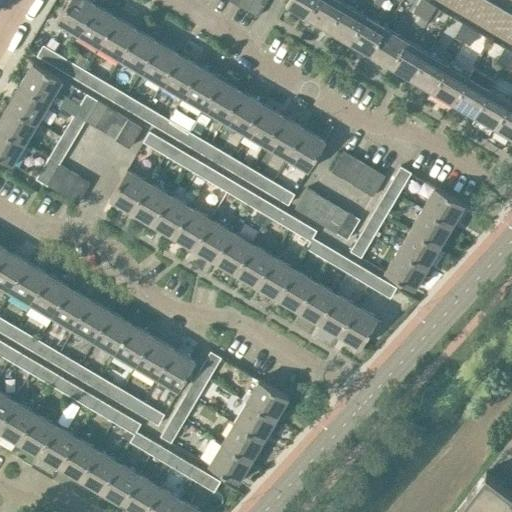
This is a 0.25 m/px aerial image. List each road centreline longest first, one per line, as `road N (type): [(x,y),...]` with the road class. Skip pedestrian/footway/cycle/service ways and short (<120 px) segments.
road 1 (residential): [(366,397),(243,324),(194,318),(154,297),(136,266),(87,234),(43,231),(0,207)]
road 2 (residential): [(511,201),(466,158),(355,120),(163,0)]
road 3 (tertiary): [(366,397),(511,241)]
road 4 (tertiary): [(264,511),(366,397)]
